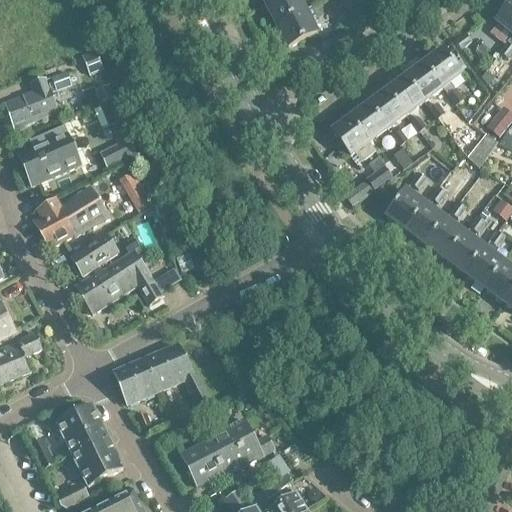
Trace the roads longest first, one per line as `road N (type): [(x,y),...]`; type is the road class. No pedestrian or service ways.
road 1 (unclassified): [(86,370),(331,238)]
road 2 (secondary): [(511,397),(472,379),(384,304),(331,238)]
road 3 (residential): [(264,131),(453,0)]
road 4 (residential): [(86,370),(15,237),(0,167)]
road 5 (residential): [(170,511),(86,370)]
road 6 (secondary): [(264,131),(196,0)]
road 7 (secondary): [(331,238),(264,131)]
